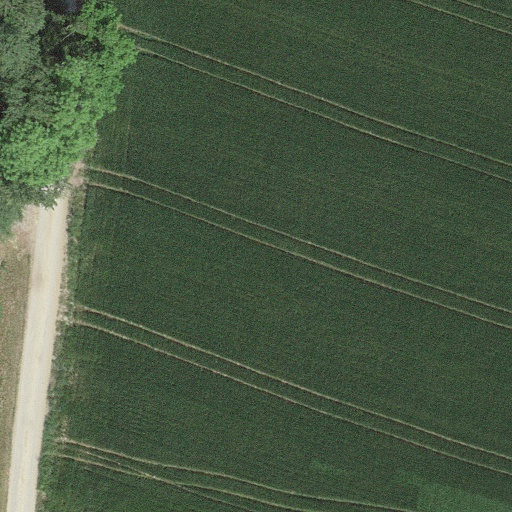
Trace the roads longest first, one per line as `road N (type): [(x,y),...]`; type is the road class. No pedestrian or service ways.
road 1 (track): [(19,511),(54,133)]
road 2 (track): [(61,0),(54,133)]
